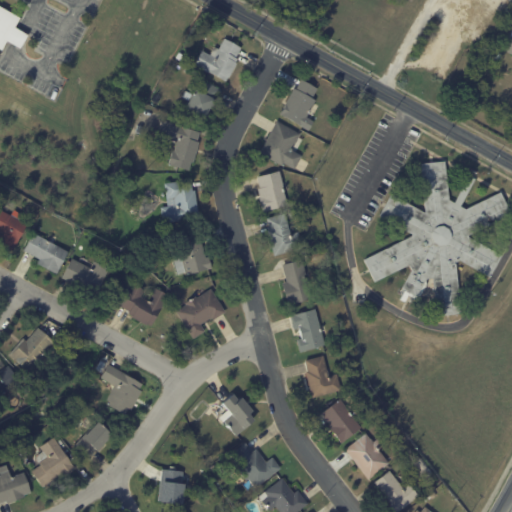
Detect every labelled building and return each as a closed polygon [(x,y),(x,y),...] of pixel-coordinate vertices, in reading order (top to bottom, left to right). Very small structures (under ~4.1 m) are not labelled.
[(0,6),(18,17),(12,27),(4,40),(0,47),(0,6)] [(12,27),(21,32),(26,35),(18,48),(14,46),(4,40),(12,27)] [(511,59),(509,58),(511,55),(498,48),(505,34),(511,37),(511,59)] [(240,49),(236,57),(238,58),(236,62),(237,62),(226,82),(194,64),(201,50),(210,54),(214,46),(218,49),(224,38),(241,47),(240,49)] [(219,93),(213,104),(211,103),(203,118),(184,107),(195,88),(197,89),(203,79),(221,89),(219,93)] [(314,103),(306,117),(314,121),(308,130),(280,114),(294,88),(296,89),(301,79),(318,88),(312,98),(316,100),(314,103)] [(200,133),(197,141),(199,142),(193,162),(191,162),(188,171),(168,164),(172,150),(167,149),(170,140),(157,135),(162,119),(200,132),(200,133)] [(298,137),(292,150),(302,156),(295,169),(284,163),(283,166),(259,152),(276,120),(300,134),(298,137)] [(443,162),(447,200),(452,203),(467,176),(473,179),(458,206),(464,209),(499,192),(509,213),(466,236),(467,237),(500,256),(488,277),(457,260),(453,263),(459,313),(435,316),(431,282),(424,285),(417,299),(408,293),(403,301),(400,299),(404,291),(399,289),(409,271),(407,265),(373,282),(362,260),(410,236),(410,234),(377,216),(389,194),(422,212),(423,212),(418,164),(443,161),(443,162)] [(258,189),(258,188),(260,187),(257,176),(280,171),(288,205),(263,211),(259,198),(260,197),(258,189)] [(192,183),(193,191),(195,190),(199,218),(163,223),(161,207),(168,206),(164,183),(191,179),(192,183)] [(0,209),(10,215),(10,214),(19,219),(19,220),(27,224),(12,251),(0,243),(0,209)] [(303,248),(274,256),(267,230),(270,229),(266,218),(285,213),(291,234),(299,232),(303,248)] [(68,251),(56,274),(36,263),(39,259),(23,250),(32,232),(68,251)] [(199,234),(206,257),(208,257),(212,268),(186,275),(185,272),(177,275),(173,258),(180,256),(176,238),(199,232),(199,234)] [(78,262),(90,268),(94,261),(108,268),(94,295),(61,277),(72,258),(78,262)] [(286,278),(283,265),(302,260),(306,277),(313,275),(315,285),(309,287),(312,298),(288,305),(282,283),(287,282),(286,278)] [(155,288),(168,295),(151,326),(147,324),(146,326),(131,317),(132,316),(129,314),(130,312),(120,306),(128,292),(127,291),(131,283),(144,290),(141,296),(148,301),(155,288)] [(223,313),(213,320),(211,317),(200,324),(204,331),(193,338),(176,311),(186,305),(185,303),(195,296),(196,298),(210,289),(225,312),(223,313)] [(320,326),(325,345),(300,352),(296,340),(302,338),(299,328),(294,329),(290,316),(315,308),(320,326)] [(40,329),(55,342),(43,356),(49,361),(40,371),(34,366),(28,372),(8,355),(23,338),(26,341),(38,328),(40,329)] [(388,354),(395,348),(379,330),(372,337),(388,354)] [(311,390),(306,372),(308,371),(305,360),(323,355),(329,376),(337,374),(341,390),(313,398),(311,390)] [(109,365),(142,384),(139,390),(141,391),(130,410),(128,409),(124,415),(106,404),(109,400),(106,399),(114,386),(100,377),(108,364),(109,365)] [(6,392),(0,396),(0,371),(8,366),(20,382),(6,392)] [(245,402),(253,411),(249,414),(254,420),(236,436),(219,417),(227,410),(222,403),(232,394),(238,401),(241,398),(245,402)] [(361,427),(342,443),(330,428),(332,426),(322,414),(340,399),(347,408),(350,405),(357,414),(353,417),(361,427)] [(377,414),(383,408),(387,413),(381,418),(377,414)] [(104,442),(96,451),(95,450),(87,459),(73,446),(85,434),(85,435),(97,422),(111,435),(104,442)] [(369,480),(345,449),(366,433),(370,439),(371,438),(374,442),(382,436),(387,443),(379,449),(389,463),(369,480)] [(76,460),(71,463),(75,469),(53,484),(51,481),(42,487),(31,471),(40,465),(36,460),(37,457),(38,455),(42,451),(39,447),(53,437),(60,447),(65,444),(76,460)] [(244,444),(250,451),(254,448),(264,461),(270,456),(278,467),(253,487),(246,477),(243,479),(236,470),(239,468),(228,454),(243,442),(244,444)] [(419,459),(428,470),(423,474),(414,463),(419,459)] [(23,473),(31,492),(23,495),(24,497),(7,504),(6,501),(0,503),(0,467),(6,465),(11,477),(23,473)] [(183,472),(181,484),(190,485),(188,500),(183,499),(182,505),(158,502),(162,469),(183,472)] [(395,511),(381,493),(373,483),(389,471),(397,481),(402,477),(418,496),(397,511),(395,511)] [(299,491),(307,502),(293,511),(278,511),(273,506),(268,509),(257,495),(281,476),(293,492),(297,488),(299,491)]
